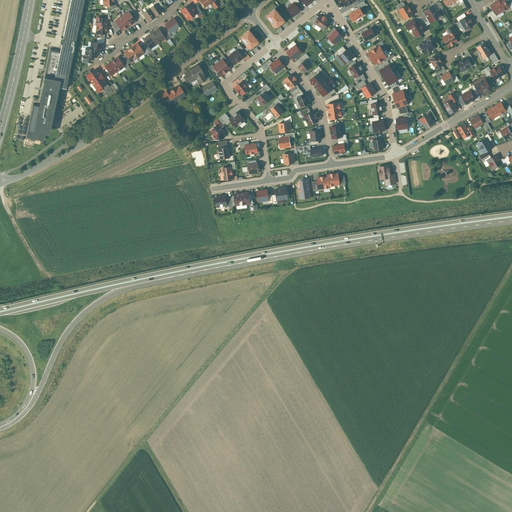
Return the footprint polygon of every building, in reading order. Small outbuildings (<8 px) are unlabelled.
[(38,106),(33,105),(26,137),(44,141),(46,134),(49,135),(59,87),(66,88),(84,0),(71,0),(60,52),(51,50),(45,77),(44,76),(38,106)] [(356,5),(358,9),(360,7),(366,4),(363,0),(357,4),(356,5)] [(498,0),(496,2),(502,11),(508,7),(509,7),(507,5),(506,2),(504,0),(498,0)] [(296,4),(294,1),(291,3),(287,7),(294,15),(301,10),(296,4)] [(400,9),(405,6),(403,1),(395,6),(398,10),(399,10),(399,9),(400,9)] [(496,2),(490,5),(493,10),(496,15),(502,11),(496,2)] [(160,8),(156,3),(156,4),(149,8),(155,16),(162,11),(160,8)] [(189,3),(185,7),(192,16),(196,13),(193,9),(192,7),(191,7),(190,6),(191,6),(189,3)] [(435,17),(440,14),(439,12),(439,10),(436,3),(429,7),(430,9),(435,17)] [(405,6),(400,9),(399,9),(399,10),(401,12),(400,13),(402,16),(403,16),(405,18),(405,19),(412,15),(413,14),(412,14),(411,11),(409,8),(407,5),(405,6)] [(192,16),(185,7),(180,10),(183,14),(187,19),(192,16)] [(202,13),(197,7),(193,9),(196,13),(198,16),(202,13)] [(364,15),(360,7),(358,9),(350,13),(354,21),(364,15)] [(143,13),(142,13),(146,18),(148,21),(155,16),(149,8),(143,13)] [(285,20),(275,8),(273,10),(266,15),(269,18),(268,19),(273,26),(274,25),(277,28),(285,20)] [(430,9),(423,13),(424,15),(425,17),(425,16),(426,16),(430,22),(436,19),(435,17),(430,9)] [(143,13),(141,10),(137,12),(142,20),(146,18),(142,13),(143,13)] [(496,15),(493,10),(489,12),(494,20),(498,17),(496,15)] [(128,12),(122,16),(128,25),(129,24),(130,25),(132,23),(131,23),(134,21),(134,20),(131,16),(128,12)] [(319,16),(316,14),(310,22),(313,24),(315,22),(314,22),(319,16)] [(322,16),(320,14),(319,16),(314,22),(315,22),(324,29),(330,21),(327,19),(328,18),(323,15),(322,16)] [(466,16),(460,20),(465,29),(466,29),(466,30),(468,30),(469,29),(469,28),(469,27),(473,25),(468,15),(466,16)] [(122,16),(115,21),(120,28),(121,30),(124,28),(124,29),(127,27),(126,27),(128,25),(122,16)] [(100,18),(96,17),(96,25),(97,25),(106,26),(106,18),(100,18)] [(174,18),(164,25),(167,29),(170,32),(173,30),(174,30),(176,29),(176,28),(179,26),(174,18)] [(408,29),(411,28),(410,27),(415,24),(413,20),(405,24),(408,29)] [(120,28),(115,21),(112,23),(115,32),(120,28)] [(415,24),(410,27),(411,28),(413,31),(412,31),(415,36),(424,31),(422,28),(423,28),(421,25),(420,25),(419,22),(415,24)] [(106,26),(97,25),(96,32),(104,33),(106,34),(107,26),(106,26)] [(377,35),(372,26),(361,32),(366,41),(377,35)] [(446,30),(449,34),(451,32),(453,35),(457,33),(453,26),(446,30)] [(161,33),(158,29),(151,34),(157,43),(164,38),(161,33)] [(170,32),(167,29),(164,31),(169,39),(173,36),(170,32)] [(259,42),(249,29),(241,36),(243,39),(242,40),(248,47),(248,46),(251,49),(259,42)] [(343,36),(336,29),(328,37),(335,44),(343,36)] [(169,39),(164,31),(161,33),(164,38),(166,41),(169,39)] [(429,39),(431,42),(435,39),(430,32),(425,35),(428,40),(429,39)] [(449,34),(443,37),(448,46),(451,44),(451,45),(454,43),(457,41),(453,35),(451,32),(449,34)] [(151,34),(144,39),(146,42),(150,48),(157,43),(151,34)] [(428,40),(419,45),(424,53),(428,51),(428,52),(431,50),(431,49),(434,47),(431,42),(429,39),(428,40)] [(293,41),(287,46),(289,49),(296,44),(293,41)] [(96,42),(91,42),(90,48),(90,49),(97,49),(97,50),(101,50),(102,43),(96,42)] [(143,44),(142,42),(138,45),(143,53),(147,50),(143,44)] [(150,48),(146,42),(143,44),(147,50),(148,51),(151,49),(150,48)] [(484,42),(476,47),(478,51),(479,50),(482,54),(481,55),(483,59),(489,55),(491,54),(484,42)] [(138,45),(137,44),(131,48),(137,57),(143,53),(138,45)] [(289,49),(287,51),(293,59),(302,52),(296,44),(289,49)] [(336,52),(339,55),(346,50),(343,46),(336,52)] [(377,47),(369,52),(372,58),(383,52),(380,46),(377,47)] [(355,55),(349,47),(346,50),(339,55),(339,56),(345,63),(355,55)] [(97,49),(90,49),(90,48),(86,48),(85,58),(88,58),(93,59),(93,56),(96,57),(97,50),(97,49)] [(137,57),(131,48),(125,52),(126,54),(131,61),(137,57)] [(238,49),(235,52),(235,51),(232,54),(229,57),(235,64),(238,61),(238,62),(241,59),(243,56),(238,49)] [(383,52),(372,58),(376,64),(386,57),(383,52)] [(491,54),(489,55),(493,63),(498,60),(493,52),(491,54)] [(306,53),(298,59),(301,63),(306,59),(309,56),(306,53)] [(465,55),(466,57),(467,57),(470,63),(474,61),(469,53),(465,55)] [(131,61),(126,54),(122,57),(124,60),(127,64),(131,61)] [(437,55),(430,59),(436,69),(443,65),(437,55)] [(117,57),(111,62),(117,71),(123,66),(124,66),(121,62),(117,57)] [(466,57),(457,63),(462,71),(472,65),(470,63),(467,57),(466,57)] [(214,66),(213,66),(216,70),(218,72),(221,76),(230,68),(228,65),(225,62),(223,58),(222,59),(214,66)] [(273,62),(270,64),(271,65),(277,72),(285,66),(278,58),(273,62)] [(273,62),(270,59),(261,66),(265,70),(271,65),(270,64),(273,62)] [(312,66),(306,59),(301,63),(298,65),(304,72),(312,66)] [(117,71),(111,62),(105,66),(111,75),(117,71)] [(365,72),(359,62),(349,68),(354,78),(356,77),(363,73),(365,72)] [(390,63),(380,70),(384,77),(395,71),(390,63)] [(198,64),(184,72),(189,80),(197,76),(200,82),(205,79),(202,73),(203,73),(198,64)] [(319,66),(313,70),(316,75),(319,72),(322,70),(319,66)] [(490,71),(491,71),(488,66),(483,69),(484,72),(486,76),(487,76),(491,73),(490,71)] [(491,71),(490,71),(491,73),(495,79),(503,74),(499,66),(496,68),(496,67),(494,68),(493,69),(491,71)] [(96,69),(87,75),(92,82),(101,76),(100,73),(99,74),(96,69)] [(395,71),(384,77),(389,85),(399,78),(395,71)] [(244,72),(237,78),(239,80),(246,75),(244,72)] [(313,77),(311,79),(317,87),(326,80),(319,72),(316,75),(315,76),(313,77)] [(449,72),(442,76),(446,84),(453,80),(449,72)] [(299,81),(292,73),(284,80),(291,88),(296,83),(299,81)] [(356,77),(359,83),(364,81),(367,79),(363,73),(356,77)] [(101,76),(92,82),(99,93),(103,90),(101,87),(106,83),(103,79),(103,78),(101,76)] [(242,79),(235,85),(238,88),(237,89),(240,93),(241,92),(243,95),(251,89),(242,79)] [(326,80),(317,87),(324,94),(326,93),(328,91),(333,87),(331,84),(333,82),(330,79),(327,81),(326,80)] [(485,79),(481,81),(487,91),(491,89),(485,79)] [(364,81),(359,83),(356,85),(359,90),(362,88),(361,88),(367,85),(364,81)] [(481,81),(474,85),(479,93),(480,95),(487,91),(481,81)] [(377,92),(371,82),(367,85),(361,88),(362,88),(367,98),(377,92)] [(299,87),(296,83),(291,88),(289,89),(292,92),(299,87)] [(209,84),(201,88),(205,95),(213,90),(209,84)] [(260,89),(263,92),(265,91),(266,92),(270,88),(267,84),(260,89)] [(341,93),(348,87),(346,84),(339,90),(341,93)] [(170,92),(167,94),(169,97),(172,102),(184,95),(179,86),(175,89),(174,88),(170,90),(170,92)] [(109,87),(104,91),(107,96),(113,92),(109,87)] [(294,98),(297,97),(304,94),(299,87),(292,92),(294,98)] [(161,101),(169,97),(167,94),(164,89),(157,94),(161,101)] [(407,96),(405,90),(393,94),(395,100),(407,96)] [(469,90),(461,95),(466,103),(475,98),(473,96),(470,90),(469,90)] [(263,92),(257,97),(263,105),(271,98),(266,92),(265,91),(263,92)] [(451,99),(453,102),(458,99),(454,92),(448,95),(450,100),(451,99)] [(304,94),(297,97),(301,107),(310,103),(306,93),(304,94)] [(409,103),(407,96),(395,100),(397,107),(409,103)] [(450,100),(444,104),(447,109),(447,110),(448,112),(449,112),(449,113),(457,109),(453,102),(451,99),(450,100)] [(341,110),(340,102),(327,104),(329,112),(341,110)] [(382,113),(381,102),(377,102),(372,103),(372,104),(373,114),(382,113)] [(494,106),(499,115),(505,111),(503,106),(500,102),(494,106)] [(275,105),(270,109),(277,117),(284,112),(279,105),(277,103),(275,105)] [(503,106),(505,111),(507,109),(510,114),(511,112),(511,109),(509,104),(506,106),(505,105),(503,106)] [(494,106),(487,110),(488,112),(491,117),(492,119),(499,115),(494,106)] [(304,115),(311,112),(309,107),(297,112),(300,117),(304,115)] [(230,117),(229,118),(231,120),(236,126),(245,119),(239,110),(230,117)] [(311,112),(304,115),(309,125),(319,121),(314,110),(311,112)] [(342,118),(341,110),(329,112),(330,120),(342,118)] [(229,118),(230,117),(226,112),(221,117),(226,124),(231,120),(229,118)] [(429,113),(420,117),(426,128),(435,123),(429,113)] [(479,115),(471,120),(475,127),(483,123),(479,115)] [(408,128),(407,117),(405,117),(396,118),(398,129),(408,128)] [(214,122),(216,124),(218,123),(222,127),(224,125),(218,118),(214,122)] [(385,130),(384,120),(379,120),(373,121),(373,123),(374,131),(385,130)] [(285,123),(279,124),(280,131),(291,130),(289,121),(285,122),(285,123)] [(222,127),(218,123),(216,124),(211,129),(214,133),(215,139),(224,138),(223,129),(222,127)] [(487,123),(484,125),(488,133),(492,131),(487,123)] [(464,124),(458,128),(464,137),(470,134),(466,128),(464,124)] [(340,125),(331,126),(333,138),(337,137),(342,136),(342,135),(340,125)] [(507,126),(499,131),(504,139),(511,134),(508,127),(507,126)] [(320,129),(310,130),(312,140),(318,139),(321,139),(320,129)] [(285,138),(278,139),(279,146),(284,146),(284,147),(290,146),(290,145),(291,145),(290,138),(289,136),(286,137),(284,137),(285,138)] [(382,136),(372,137),(374,150),(384,149),(382,136)] [(483,153),(487,151),(490,149),(493,148),(490,143),(488,141),(486,138),(477,143),(483,153)] [(249,145),(245,145),(245,146),(246,154),(258,152),(256,144),(249,145)] [(334,145),(335,154),(346,153),(345,144),(334,145)] [(310,145),(303,146),(304,153),(311,152),(311,148),(310,145)] [(321,146),(311,148),(311,152),(312,157),(322,155),(321,146)] [(228,147),(219,148),(219,150),(217,150),(218,155),(219,154),(220,159),(230,157),(229,147),(228,147)] [(479,155),(482,159),(489,155),(487,151),(483,153),(479,155)] [(293,153),(283,154),(285,164),(294,162),(293,153)] [(491,157),(487,160),(492,169),(502,163),(498,157),(499,157),(497,154),(491,157)] [(258,168),(257,163),(248,164),(249,167),(247,167),(248,171),(249,171),(249,174),(260,172),(259,168),(258,168)] [(389,165),(378,167),(380,179),(385,178),(386,186),(397,184),(395,174),(390,174),(389,165)] [(231,167),(222,168),(223,174),(221,174),(222,179),(233,178),(232,171),(231,167)] [(337,173),(328,175),(330,186),(339,185),(338,176),(337,173)] [(328,176),(319,177),(319,180),(320,189),(330,188),(328,176)] [(300,180),(297,184),(298,190),(310,188),(309,178),(300,180)] [(287,187),(276,188),(276,194),(277,200),(288,199),(287,187)] [(268,188),(257,190),(259,201),(268,200),(269,200),(268,194),(268,188)] [(310,188),(298,190),(300,198),(311,196),(310,188)] [(249,192),(235,193),(236,205),(250,203),(249,192)] [(226,194),(215,196),(216,207),(228,206),(227,198),(226,194)]
